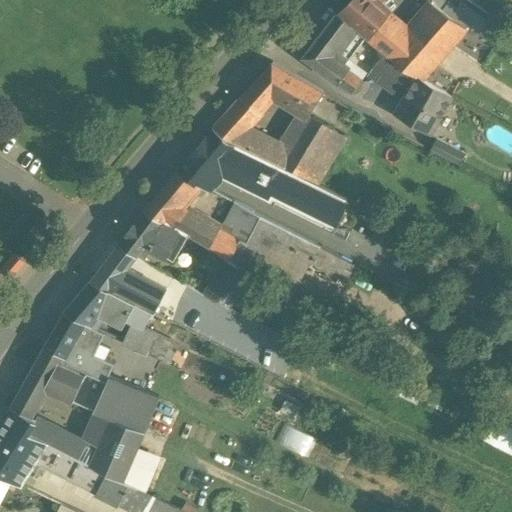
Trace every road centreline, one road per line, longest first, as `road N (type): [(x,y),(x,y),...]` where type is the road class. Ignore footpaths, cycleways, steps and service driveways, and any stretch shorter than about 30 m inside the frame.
road 1 (tertiary): [(284,0),(0,336)]
road 2 (track): [(302,511),(189,462)]
